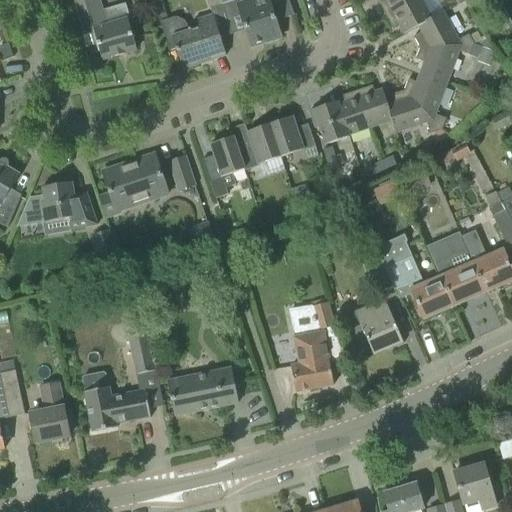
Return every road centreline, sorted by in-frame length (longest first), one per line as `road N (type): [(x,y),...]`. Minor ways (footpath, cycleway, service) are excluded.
road 1 (unclassified): [(34,511),(275,458),(511,362)]
road 2 (residential): [(24,0),(63,117),(74,130),(94,134),(316,64),(330,43),(321,0)]
